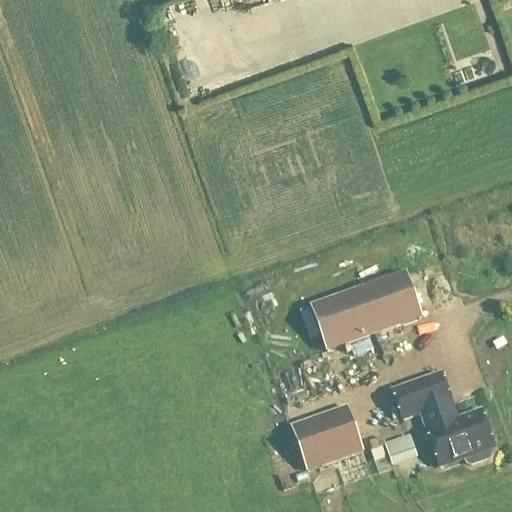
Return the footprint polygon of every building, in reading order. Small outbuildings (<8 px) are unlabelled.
[(197,57),(183,57),(184,77),(197,76),(197,57)] [(421,321),(404,276),(310,309),(326,355),(421,321)] [(442,375),(391,393),(402,423),(420,417),(439,471),(465,461),(466,466),(470,468),(488,461),(490,457),(488,453),(494,451),(480,413),(458,421),(442,375)] [(362,455),(346,409),(291,429),(307,474),(362,455)] [(407,430),(386,438),(393,460),(415,452),(407,430)]
